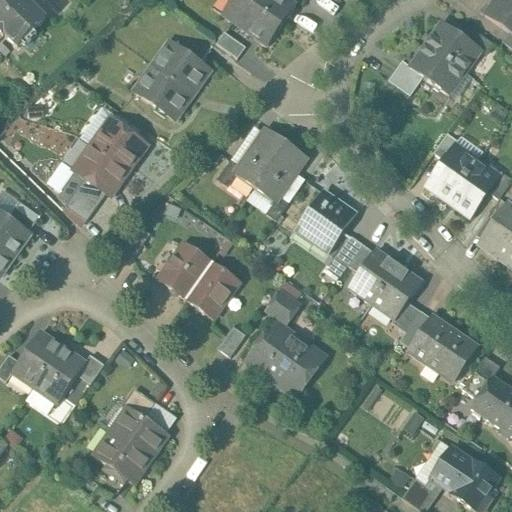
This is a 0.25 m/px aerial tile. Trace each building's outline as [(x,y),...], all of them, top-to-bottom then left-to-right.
[(46,22),(23,0),(0,0),(0,35),(3,39),(5,37),(18,50),(46,22)] [(282,29),(241,0),(234,0),(223,16),(268,49),(282,29)] [(282,0),(241,0),(282,29),(296,9),(282,0)] [(511,3),(507,0),(497,0),(485,18),(509,36),(511,37),(511,3)] [(467,43),(443,25),(426,48),(466,76),(481,54),(482,53),(467,43)] [(494,47),(474,33),(467,43),(482,53),(481,54),(486,57),(494,47)] [(246,50),(225,35),(216,46),(238,61),(246,50)] [(511,37),(509,36),(502,45),(511,52),(511,37)] [(209,73),(170,46),(135,94),(175,122),(209,73)] [(466,76),(426,48),(411,70),(410,71),(423,81),(449,99),(466,76)] [(411,70),(402,64),(389,84),(410,99),(423,81),(410,71),(411,70)] [(146,149),(110,123),(92,149),(128,174),(146,149)] [(241,170),(235,178),(236,179),(255,192),(287,146),(267,132),(241,170)] [(448,137),(434,156),(443,163),(454,148),(455,149),(458,144),(448,137)] [(287,146),(255,192),(273,205),(274,206),(280,198),(307,160),(287,146)] [(443,163),(426,188),(449,204),(477,164),(455,149),(454,148),(443,163)] [(128,174),(92,149),(74,174),(75,174),(107,196),(110,199),(128,174)] [(231,163),(217,183),(228,190),(236,179),(235,178),(241,170),(231,163)] [(499,180),(477,164),(449,204),(472,220),(489,196),(500,181),(499,180)] [(107,196),(75,174),(55,202),(65,210),(76,195),(97,210),(107,196)] [(499,180),(500,181),(489,196),(499,202),(511,183),(511,182),(502,175),(499,180)] [(18,205),(3,194),(0,198),(0,248),(14,259),(30,236),(29,235),(7,220),(14,210),(18,205)] [(97,210),(76,195),(65,210),(86,224),(97,210)] [(323,195),(297,233),(329,255),(355,218),(323,195)] [(280,198),(274,206),(273,205),(265,217),(276,224),(290,205),(280,198)] [(486,245),(484,249),(505,264),(511,253),(511,209),(500,225),(486,245)] [(36,225),(14,210),(7,220),(29,235),(36,225)] [(490,218),(476,238),(486,245),(500,225),(490,218)] [(133,237),(117,259),(128,268),(145,245),(133,237)] [(351,240),(336,261),(348,269),(362,248),(351,240)] [(211,266),(184,247),(158,283),(186,302),(211,266)] [(0,279),(14,259),(0,248),(0,279)] [(362,248),(348,269),(359,276),(374,255),(362,248)] [(359,276),(348,291),(371,307),(399,268),(376,252),(374,255),(359,276)] [(211,266),(186,302),(214,322),(239,286),(211,266)] [(399,268),(371,307),(393,323),(394,323),(407,305),(422,284),(399,268)] [(296,306),(280,294),(266,314),(282,325),(296,306)] [(407,305),(394,323),(393,323),(392,326),(405,335),(420,314),(407,305)] [(430,321),(420,314),(405,335),(399,344),(409,351),(420,335),(424,337),(433,324),(430,321)] [(447,333),(433,324),(424,337),(420,335),(409,351),(407,355),(425,368),(428,364),(455,383),(476,353),(456,339),(457,337),(456,335),(455,333),(453,332),(451,331),(448,332),(447,333)] [(246,338),(233,329),(217,351),(230,361),(246,338)] [(322,363),(277,330),(252,365),(297,398),(322,363)] [(19,365),(12,375),(13,376),(35,391),(62,352),(39,336),(19,365)] [(62,352),(35,391),(58,407),(77,379),(85,368),(84,367),(62,352)] [(9,358),(0,370),(0,381),(6,386),(13,376),(12,375),(19,365),(9,358)] [(90,358),(84,367),(85,368),(77,379),(91,388),(104,368),(90,358)] [(511,393),(493,380),(471,411),(511,439),(511,393)] [(156,407),(134,392),(122,409),(127,413),(128,412),(144,423),(156,407)] [(144,423),(128,412),(127,413),(112,435),(151,462),(167,439),(144,423)] [(262,448),(238,430),(229,442),(254,460),(262,448)] [(151,462),(112,435),(94,459),(107,468),(104,473),(124,487),(127,482),(134,486),(151,462)] [(0,459),(8,448),(0,442),(0,459)] [(472,465),(451,451),(430,481),(452,495),(451,497),(473,511),(484,511),(491,502),(486,499),(498,481),(473,464),(472,465)] [(402,488),(410,478),(399,470),(391,481),(402,488)] [(426,511),(437,497),(416,482),(402,501),(417,511),(426,511)]
